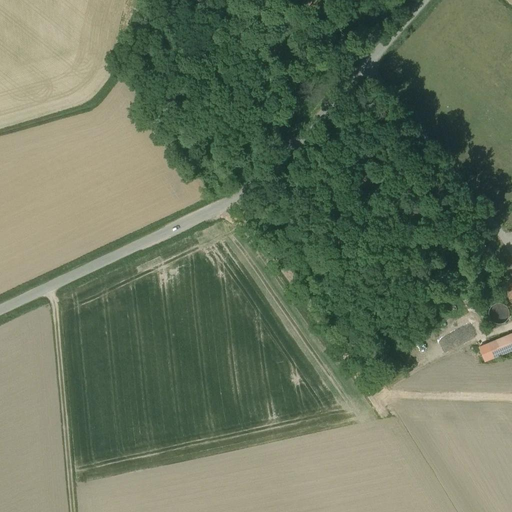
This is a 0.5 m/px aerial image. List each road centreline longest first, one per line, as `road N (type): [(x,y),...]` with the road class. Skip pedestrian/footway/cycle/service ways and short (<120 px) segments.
road 1 (unclassified): [(421,0),(230,198),(0,306)]
road 2 (track): [(71,511),(49,282)]
